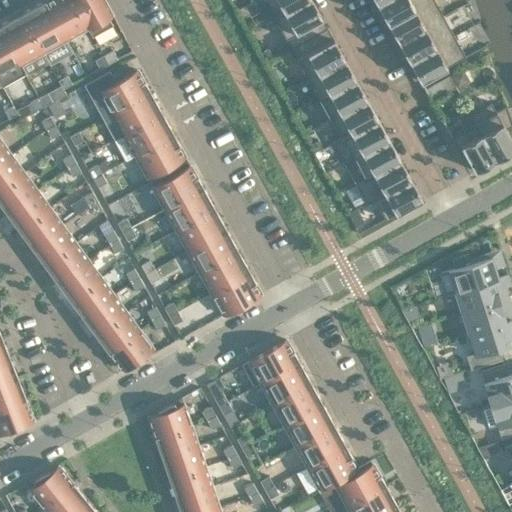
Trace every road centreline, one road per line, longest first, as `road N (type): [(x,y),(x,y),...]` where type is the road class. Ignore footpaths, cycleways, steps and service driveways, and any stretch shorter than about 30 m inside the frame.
road 1 (residential): [(114,0),(294,304)]
road 2 (residential): [(334,0),(455,216)]
road 3 (residential): [(294,304),(86,420)]
road 4 (residential): [(455,216),(294,304)]
road 5 (residential): [(86,420),(23,287)]
road 6 (residential): [(294,304),(368,430)]
